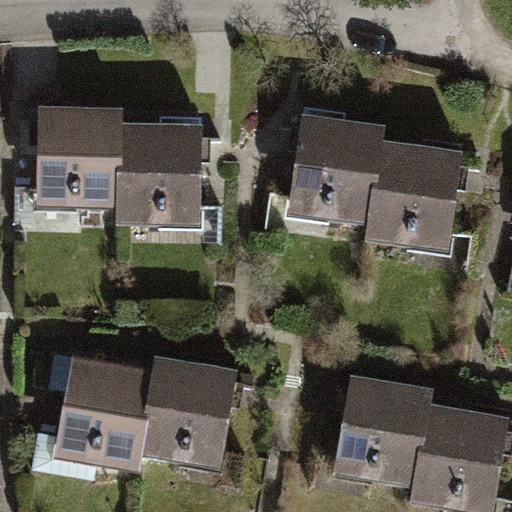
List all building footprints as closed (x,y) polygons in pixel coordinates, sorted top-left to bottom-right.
[(122,112),(40,111),(39,196),(77,197),(77,210),(120,211),(122,127),(122,112)] [(301,144),(292,204),(331,209),(329,223),(371,228),(383,144),(385,130),(304,118),(301,144)] [(203,129),(122,127),(120,211),(120,226),(162,227),(162,214),(201,215),(203,146),(203,129)] [(463,155),(383,144),(371,228),(369,243),(410,249),(412,235),(451,240),(460,175),(463,155)] [(158,360),(156,375),(142,458),(221,472),(233,401),(238,373),(158,360)] [(156,375),(75,361),(61,445),(99,452),(96,465),(139,472),(142,458),(156,375)] [(433,392),(353,379),(348,405),(336,476),(416,490),(430,407),(433,392)] [(510,421),(430,407),(416,490),(414,505),(453,511),(494,511),(507,441),(510,421)]
